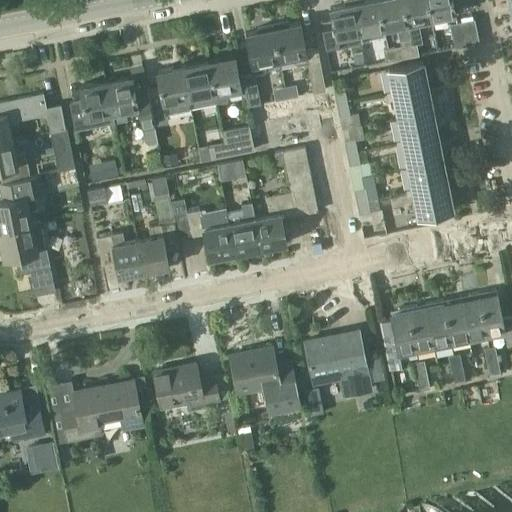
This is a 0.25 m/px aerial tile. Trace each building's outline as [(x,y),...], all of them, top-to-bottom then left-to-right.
[(377,0),(368,0),(353,3),(359,33),(361,32),(362,41),(385,36),(383,28),(377,0)] [(402,0),(377,0),(383,28),(396,25),(399,41),(398,47),(405,45),(411,44),(402,0)] [(402,0),(411,44),(405,45),(408,57),(418,55),(416,44),(421,42),(417,21),(430,18),(426,0),(402,0)] [(451,0),(426,0),(430,18),(454,13),(451,0)] [(332,21),(320,23),(325,48),(362,41),(361,32),(359,33),(353,3),(329,8),(332,21)] [(474,19),(462,22),(466,45),(479,43),(474,19)] [(287,22),(272,25),(278,60),(294,57),(295,65),(306,63),(312,93),(325,90),(317,49),(305,51),(299,22),(288,24),(287,22)] [(454,48),(466,45),(462,22),(449,24),(454,48)] [(263,63),(278,60),(272,25),(256,29),(256,31),(245,33),(252,72),(241,75),(247,106),(260,104),(254,74),(264,71),(263,63)] [(395,47),(397,59),(408,57),(405,45),(398,47),(395,47)] [(385,62),(397,59),(395,47),(382,50),(385,62)] [(233,56),(206,61),(215,103),(227,101),(226,96),(241,93),(233,56)] [(202,106),(215,103),(206,61),(181,66),(189,108),(202,106)] [(389,68),(394,93),(425,87),(420,62),(389,68)] [(159,85),(146,87),(154,125),(168,122),(166,112),(189,108),(181,66),(156,71),(159,85)] [(131,76),(105,81),(111,112),(113,122),(113,123),(140,118),(144,140),(148,143),(157,141),(154,125),(146,87),(133,90),(131,76)] [(274,84),(275,95),(300,91),(298,80),(274,84)] [(82,100),(69,102),(74,130),(99,125),(113,122),(111,112),(105,81),(79,86),(82,100)] [(425,87),(394,93),(399,118),(430,112),(425,87)] [(334,93),(336,105),(347,103),(344,91),(334,93)] [(0,144),(12,142),(8,125),(18,123),(17,120),(45,114),(49,132),(65,128),(59,104),(46,107),(42,92),(0,101),(0,144)] [(349,115),(347,103),(336,105),(338,117),(349,115)] [(399,118),(404,142),(435,136),(430,112),(399,118)] [(223,142),(223,143),(250,138),(248,125),(220,131),(223,142)] [(435,136),(404,142),(409,167),(440,161),(435,136)] [(253,150),(250,138),(223,143),(225,155),(253,150)] [(354,141),(344,143),(346,154),(357,152),(354,141)] [(0,176),(1,181),(29,175),(24,150),(14,152),(12,142),(0,144),(0,176)] [(225,155),(223,143),(223,142),(207,145),(198,146),(201,160),(225,155)] [(53,150),(57,168),(75,165),(71,146),(53,150)] [(304,146),(281,151),(284,164),(307,160),(304,146)] [(178,162),(176,151),(160,154),(162,166),(178,162)] [(284,164),(281,151),(275,152),(278,165),(284,164)] [(362,177),(359,164),(357,152),(346,154),(348,166),(349,166),(351,179),(362,177)] [(114,159),(101,162),(104,177),(117,175),(114,159)] [(284,164),(286,177),(309,173),(307,160),(284,164)] [(232,177),(229,162),(229,161),(218,163),(218,164),(220,179),(232,177)] [(409,167),(414,192),(445,186),(440,161),(409,167)] [(371,175),(369,162),(359,164),(362,177),(371,175)] [(2,199),(0,199),(0,228),(30,222),(27,209),(37,207),(34,194),(44,192),(42,182),(40,173),(29,175),(1,181),(0,181),(0,188),(1,191),(2,199)] [(309,173),(286,177),(289,190),(312,186),(309,173)] [(154,195),(168,192),(165,174),(150,177),(154,195)] [(367,201),(362,177),(351,179),(354,190),(353,190),(356,203),(367,201)] [(289,190),(289,191),(291,203),(314,198),(312,186),(289,190)] [(450,210),(445,186),(414,192),(419,216),(427,215),(437,213),(450,210)] [(89,204),(106,201),(103,187),(86,190),(89,204)] [(285,243),(281,219),(294,216),(291,203),(289,191),(264,196),(268,214),(254,217),(260,248),(285,243)] [(172,215),(185,212),(182,197),(169,199),(172,215)] [(314,198),(291,203),(294,216),(317,212),(314,198)] [(243,219),(228,222),(234,253),(260,248),(254,217),(251,201),(240,203),(243,219)] [(358,215),(369,213),(367,201),(356,203),(358,215)] [(204,209),(185,212),(190,236),(203,233),(208,258),(234,253),(228,222),(225,207),(205,211),(204,209)] [(177,238),(190,236),(185,212),(172,215),(174,221),(177,238)] [(437,213),(427,215),(428,223),(439,220),(437,213)] [(149,236),(136,239),(143,271),(167,266),(165,253),(179,250),(177,238),(174,221),(147,226),(149,236)] [(33,235),(30,222),(0,228),(0,241),(3,257),(15,255),(18,271),(27,269),(29,275),(49,271),(44,247),(45,246),(42,233),(33,235)] [(118,275),(143,271),(136,239),(124,241),(122,231),(96,236),(101,264),(115,261),(118,275)] [(496,292),(478,296),(486,335),(503,332),(506,346),(511,344),(511,316),(501,318),(496,292)] [(468,339),(486,335),(478,296),(460,299),(468,339)] [(443,303),(451,342),(468,339),(460,299),(443,303)] [(433,346),(451,342),(443,303),(425,306),(433,346)] [(407,310),(415,350),(433,346),(425,306),(407,310)] [(398,353),(415,350),(407,310),(389,313),(391,320),(380,323),(389,369),(401,367),(398,353)] [(357,329),(304,340),(313,385),(337,380),(340,395),(370,389),(357,329)] [(483,349),(486,362),(497,360),(494,346),(483,349)] [(299,408),(295,390),(289,361),(275,364),(271,347),(229,355),(236,392),(262,386),(264,396),(267,414),(299,408)] [(448,355),(450,369),(461,367),(459,353),(448,355)] [(375,376),(383,375),(379,355),(371,356),(375,376)] [(499,373),(497,360),(486,362),(488,376),(499,373)] [(412,363),(415,376),(426,374),(423,361),(412,363)] [(217,400),(228,398),(223,375),(213,377),(213,376),(198,379),(195,362),(153,371),(160,406),(186,401),(188,411),(218,405),(217,400)] [(464,380),(461,367),(450,369),(453,383),(464,380)] [(429,388),(426,374),(415,376),(418,390),(429,388)] [(125,429),(141,426),(132,379),(72,391),(76,407),(61,410),(66,440),(101,434),(99,422),(123,417),(125,429)] [(0,431),(9,430),(11,438),(43,432),(37,401),(22,404),(19,388),(0,392),(0,431)] [(403,401),(389,404),(390,413),(400,412),(398,404),(403,403),(403,401)] [(241,449),(253,447),(250,430),(238,432),(241,449)] [(52,444),(35,448),(40,470),(57,466),(52,444)]
